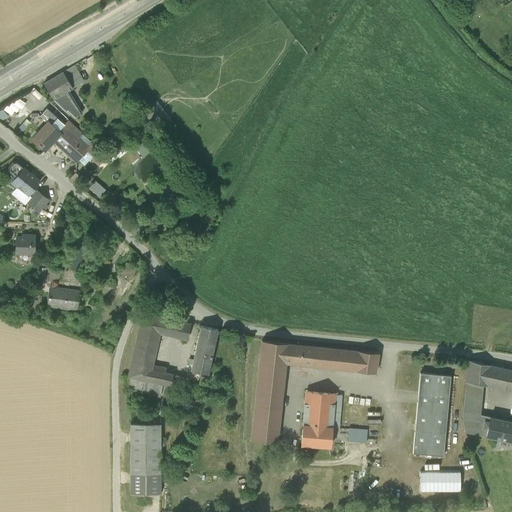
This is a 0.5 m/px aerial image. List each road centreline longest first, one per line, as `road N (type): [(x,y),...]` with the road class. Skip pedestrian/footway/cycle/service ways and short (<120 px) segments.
road 1 (unclassified): [(154,266),(225,324),(511,358)]
road 2 (unclassified): [(154,266),(117,352),(117,511)]
road 3 (unclassified): [(0,131),(120,228),(154,266)]
road 4 (tertiary): [(151,0),(0,89)]
